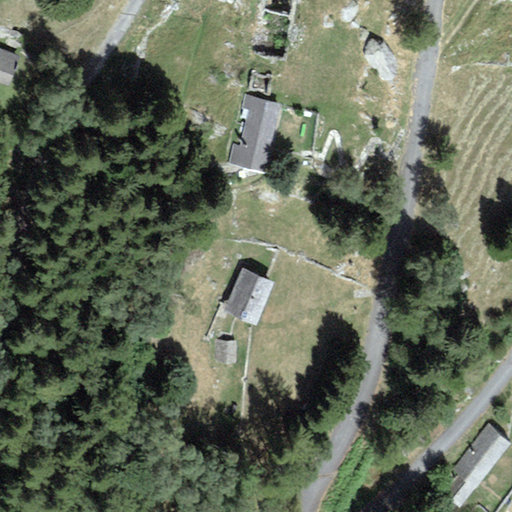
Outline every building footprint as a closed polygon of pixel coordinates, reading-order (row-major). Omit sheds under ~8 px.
[(293,0),(261,0),(252,50),(284,56),(293,0)] [(20,55),(0,47),(0,81),(8,85),(20,55)] [(272,74),(252,71),(249,89),(269,92),(272,74)] [(280,101),(243,93),(228,162),(266,170),(280,101)] [(242,266),(224,309),(255,322),(273,279),(242,266)] [(234,339),(214,341),(216,362),(236,361),(234,339)] [(488,422),(452,469),(457,473),(475,486),(511,440),(488,422)] [(475,486),(457,473),(442,492),(459,506),(475,486)]
